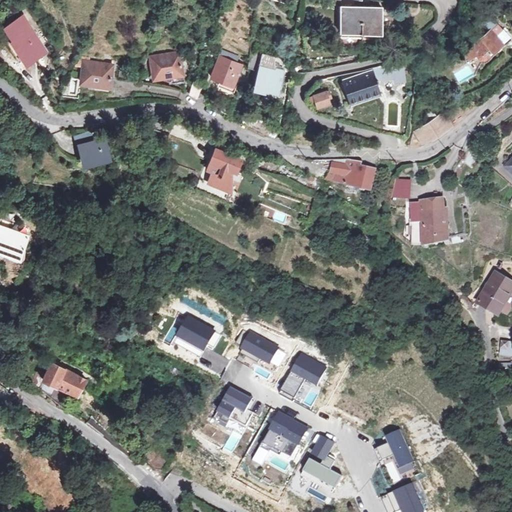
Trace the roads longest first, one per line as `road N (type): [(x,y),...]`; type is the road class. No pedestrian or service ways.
road 1 (residential): [(0,81),(57,121),(184,110),(228,134),(286,147),(394,153)]
road 2 (residential): [(394,153),(367,132),(304,116),(292,101),(293,86),(305,73),(413,44),(434,28),(432,0)]
road 3 (unclassified): [(0,377),(127,461),(173,511)]
road 4 (residential): [(470,312),(511,455)]
road 5 (residential): [(394,153),(424,150),(511,83)]
